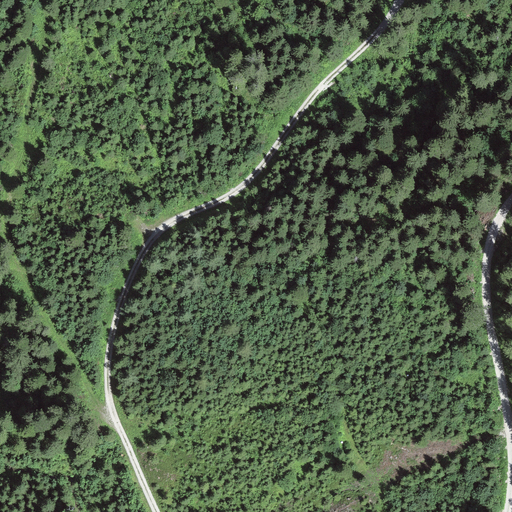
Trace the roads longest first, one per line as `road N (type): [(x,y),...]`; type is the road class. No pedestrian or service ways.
road 1 (track): [(401,0),(375,38),(320,86),(246,183),(168,221),(140,257),(103,338),(109,394),(158,511)]
road 2 (track): [(511,198),(494,232),(486,282),(511,450)]
